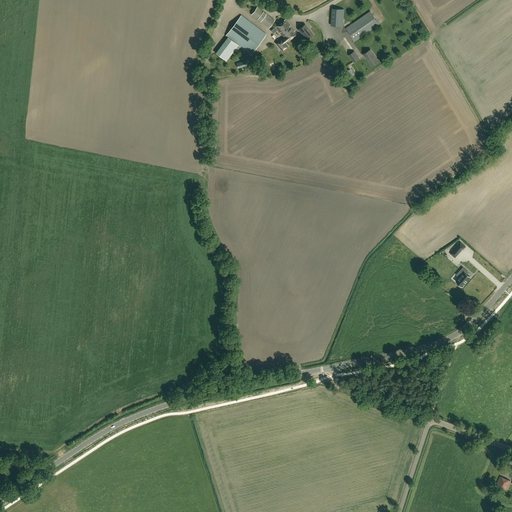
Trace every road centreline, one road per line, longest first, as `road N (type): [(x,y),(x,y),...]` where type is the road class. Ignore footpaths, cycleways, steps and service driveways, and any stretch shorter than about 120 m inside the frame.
road 1 (tertiary): [(0,500),(128,419),(332,367)]
road 2 (track): [(0,445),(54,453),(116,411),(255,363)]
road 3 (tertiary): [(332,367),(447,339),(511,278)]
